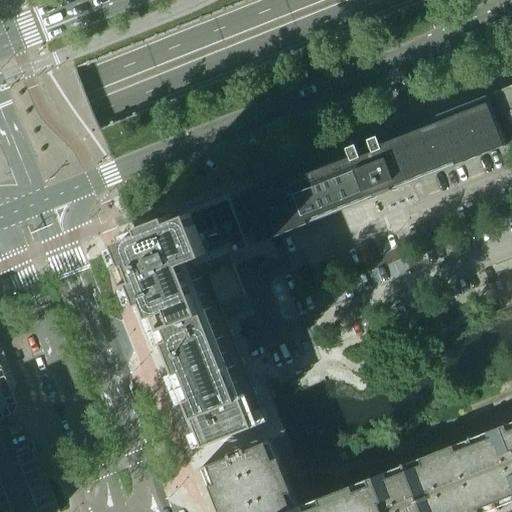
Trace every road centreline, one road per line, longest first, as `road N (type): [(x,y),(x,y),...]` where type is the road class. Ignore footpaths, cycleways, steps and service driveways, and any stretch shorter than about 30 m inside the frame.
road 1 (residential): [(511,176),(251,280),(256,296),(233,306),(250,349),(511,247)]
road 2 (primary): [(43,210),(511,20)]
road 3 (primary): [(0,151),(382,0)]
road 4 (tertiary): [(160,511),(43,210)]
road 5 (primary): [(295,0),(0,116)]
road 6 (tertiary): [(2,226),(116,511)]
